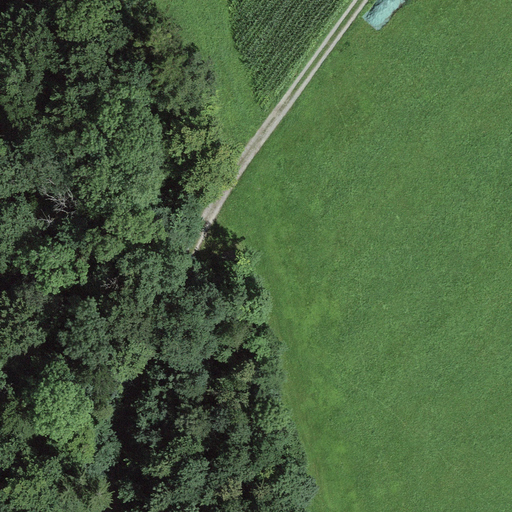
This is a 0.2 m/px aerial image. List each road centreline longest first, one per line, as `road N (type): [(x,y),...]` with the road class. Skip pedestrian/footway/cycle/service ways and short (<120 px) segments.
road 1 (track): [(114,511),(133,403),(206,228),(363,0)]
road 2 (track): [(186,511),(193,258)]
